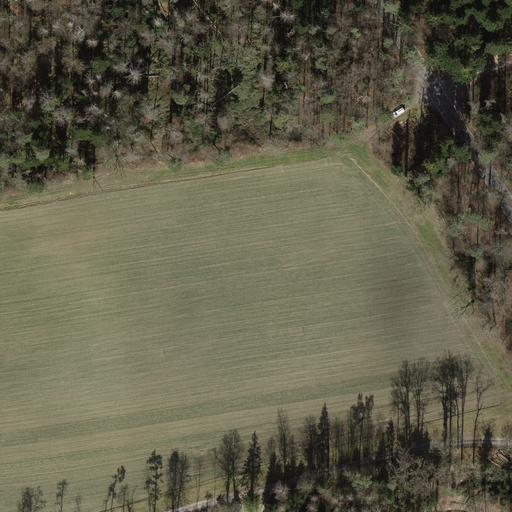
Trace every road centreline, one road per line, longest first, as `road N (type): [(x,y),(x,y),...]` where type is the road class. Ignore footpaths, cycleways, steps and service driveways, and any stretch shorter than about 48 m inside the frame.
road 1 (track): [(179,511),(433,447),(511,444)]
road 2 (tertiary): [(377,0),(511,209)]
